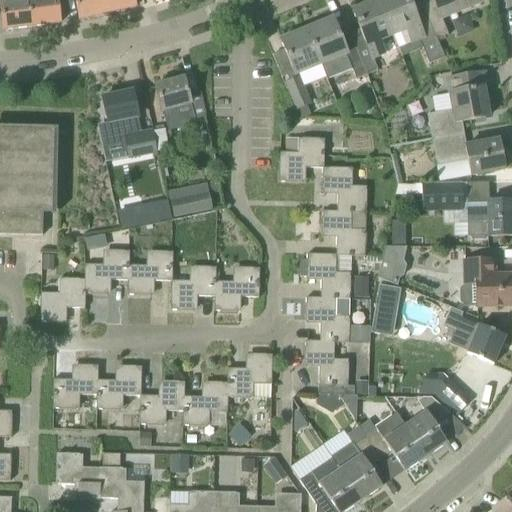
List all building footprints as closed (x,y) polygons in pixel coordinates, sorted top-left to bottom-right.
[(27,0),(0,0),(0,4),(3,31),(32,27),(27,0)] [(27,0),(32,27),(59,24),(56,0),(27,0)] [(74,0),(79,21),(106,14),(103,0),(74,0)] [(103,0),(106,14),(134,8),(132,0),(103,0)] [(412,42),(418,40),(428,64),(443,58),(435,37),(429,24),(421,3),(411,8),(407,0),(379,0),(378,1),(392,35),(407,29),(412,42)] [(432,0),(440,19),(442,19),(481,3),(479,0),(432,0)] [(392,35),(378,1),(352,11),(362,36),(352,40),(366,75),(378,70),(373,58),(384,53),(379,41),(392,35)] [(352,40),(342,45),(332,19),(306,30),(320,65),(322,68),(325,78),(326,80),(352,69),(356,79),(366,75),(352,40)] [(440,19),(429,24),(435,37),(444,37),(449,37),(442,19),(440,19)] [(284,50),(294,76),(320,65),(306,30),(280,41),(284,50)] [(461,123),(468,121),(488,118),(486,105),(490,104),(484,73),(445,80),(451,111),(426,115),(431,140),(463,135),(461,123)] [(162,112),(167,130),(167,132),(181,128),(176,108),(190,104),(184,79),(154,87),(161,112),(162,112)] [(289,83),(286,84),(288,88),(296,109),(306,105),(308,104),(301,87),(298,79),(296,80),(289,83)] [(111,149),(126,146),(129,158),(156,153),(152,132),(140,135),(137,118),(132,93),(101,99),(111,149)] [(306,105),(296,109),(301,119),(310,115),(306,105)] [(0,235),(41,236),(42,211),(51,211),(53,132),(0,130),(0,235)] [(463,135),(431,140),(436,167),(467,161),(469,177),(504,170),(498,141),(466,147),(463,135)] [(299,153),(279,153),(278,183),(301,184),(302,169),(322,170),(323,170),(324,139),(323,139),(323,140),(318,140),(318,139),(300,139),(299,153)] [(337,192),(336,212),(365,213),(366,191),(351,191),(352,170),(328,170),(323,170),(322,170),(322,192),(337,192)] [(462,211),(461,184),(421,185),(422,212),(462,211)] [(171,202),(174,218),(210,210),(207,194),(171,202)] [(511,202),(489,203),(489,204),(466,205),(467,236),(511,236),(511,202)] [(137,212),(119,216),(121,230),(140,226),(137,212)] [(364,232),(350,231),(351,215),(365,215),(365,214),(365,213),(336,212),(321,212),(321,235),(336,235),(336,239),(335,256),(350,256),(363,257),(363,251),(365,251),(365,235),(364,235),(364,232)] [(404,245),(404,236),(390,236),(390,244),(404,245)] [(97,250),(95,237),(84,239),(87,252),(97,250)] [(399,260),(402,261),(406,247),(384,247),(382,257),(380,266),(377,278),(396,287),(398,279),(395,278),(399,260)] [(107,281),(127,282),(128,266),(129,266),(130,252),(107,252),(107,266),(84,265),(84,280),(83,295),(85,295),(106,296),(107,281)] [(150,282),(171,283),(171,281),(172,281),(172,253),(149,252),(149,267),(129,266),(128,266),(127,282),(127,296),(150,296),(150,282)] [(208,253),(195,253),(195,262),(207,262),(208,253)] [(348,299),(349,274),(334,273),(335,256),(306,255),(306,261),(300,261),(299,278),(305,278),(320,278),(320,282),(320,299),(335,299),(335,300),(348,300),(348,299)] [(42,256),(42,271),(53,271),(53,256),(42,256)] [(511,275),(493,276),(493,261),(464,262),(465,286),(476,286),(476,307),(511,306),(511,275)] [(193,297),(214,297),(214,282),(215,282),(216,268),(192,268),(192,281),(172,281),(171,281),(171,283),(170,311),(193,312),(193,297)] [(235,282),(215,282),(214,282),(214,297),(213,312),(236,313),(237,299),(258,299),(259,269),(236,268),(235,282)] [(354,278),(354,299),(368,299),(368,278),(354,278)] [(84,310),(85,295),(83,295),(84,280),(62,279),(62,294),(40,293),(40,323),(62,324),(63,309),(84,310)] [(377,286),(370,334),(385,336),(393,289),(377,286)] [(335,300),(320,299),(305,298),(304,321),(319,322),(319,342),(334,343),(347,343),(348,318),(349,300),(348,300),(335,300)] [(505,337),(461,319),(456,330),(474,338),(467,355),(493,366),(505,337)] [(333,361),(334,343),(319,342),(304,342),(303,365),(318,365),(318,368),(317,396),(338,396),(344,405),(348,412),(353,409),(353,397),(354,387),(347,387),(347,361),(333,361)] [(227,369),(226,384),(226,399),(227,399),(249,400),(269,400),(270,386),(271,386),(271,355),(249,355),(248,370),(227,369)] [(97,381),(98,366),(75,366),(74,380),(53,380),(52,410),(76,410),(77,397),(96,397),(96,410),(103,411),(103,381),(97,381)] [(103,381),(103,411),(120,411),(120,397),(123,397),(139,397),(140,397),(140,396),(141,367),(118,367),(118,381),(115,381),(103,381)] [(161,396),(140,396),(140,397),(139,397),(139,426),(162,427),(163,412),(183,412),(184,398),(184,383),(161,382),(161,396)] [(355,382),(354,396),(367,396),(367,382),(355,382)] [(227,414),(227,399),(226,399),(226,384),(205,383),(204,398),(184,398),(183,412),(183,427),(206,427),(206,414),(227,414)] [(425,415),(406,427),(404,428),(424,458),(446,444),(434,426),(449,416),(432,399),(422,399),(417,403),(425,415)] [(294,413),(294,433),(306,424),(298,411),(294,413)] [(0,438),(11,438),(11,415),(0,415),(0,438)] [(398,416),(375,431),(369,421),(358,428),(381,461),(392,454),(404,472),(424,458),(404,428),(406,427),(398,416)] [(239,425),(228,436),(239,447),(250,437),(239,425)] [(353,446),(332,460),(360,502),(382,487),(369,469),(381,461),(358,428),(347,436),(353,446)] [(150,434),(139,434),(139,448),(150,448),(150,434)] [(77,499),(98,500),(99,469),(79,468),(79,455),(56,454),(55,486),(77,486),(77,499)] [(119,467),(120,455),(102,455),(102,466),(119,467)] [(171,455),(171,470),(186,470),(187,455),(171,455)] [(0,481),(10,482),(10,459),(0,458),(0,481)] [(274,459),(263,466),(271,477),(281,470),(274,459)] [(336,511),(344,511),(360,502),(332,460),(299,481),(314,504),(315,503),(326,496),(327,498),(336,511)] [(241,472),(253,472),(254,462),(242,461),(241,472)] [(120,501),(119,511),(142,511),(144,482),(121,482),(122,469),(99,469),(98,500),(120,501)] [(212,511),(213,492),(192,492),(191,505),(169,505),(168,511),(212,511)] [(213,492),(212,511),(255,511),(256,507),(236,507),(237,493),(213,492)] [(299,511),(300,496),(279,495),(278,508),(256,507),(255,511),(299,511)] [(511,511),(511,495),(492,510),(493,511),(511,511)] [(10,511),(11,499),(0,498),(0,511),(10,511)] [(166,511),(167,503),(166,503),(166,499),(154,499),(154,502),(153,511),(166,511)]
